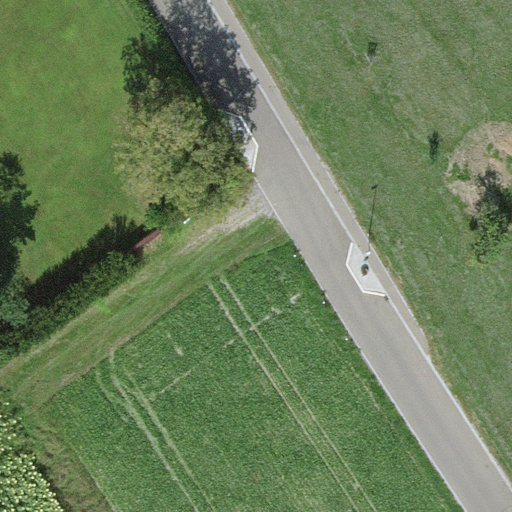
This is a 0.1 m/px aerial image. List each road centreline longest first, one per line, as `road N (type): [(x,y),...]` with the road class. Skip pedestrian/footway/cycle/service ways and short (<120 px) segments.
road 1 (unclassified): [(497,511),(343,287),(294,186),(184,0)]
road 2 (track): [(294,186),(34,364),(10,410)]
